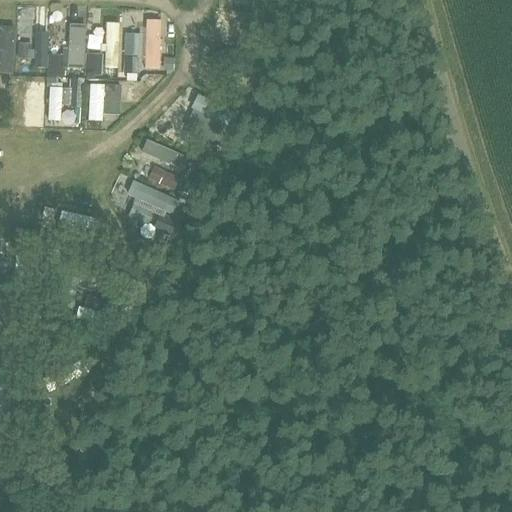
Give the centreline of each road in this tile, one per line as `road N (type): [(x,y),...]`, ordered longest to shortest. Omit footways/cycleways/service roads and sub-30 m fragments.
road 1 (unclassified): [(511,287),(417,0)]
road 2 (track): [(0,217),(121,138)]
